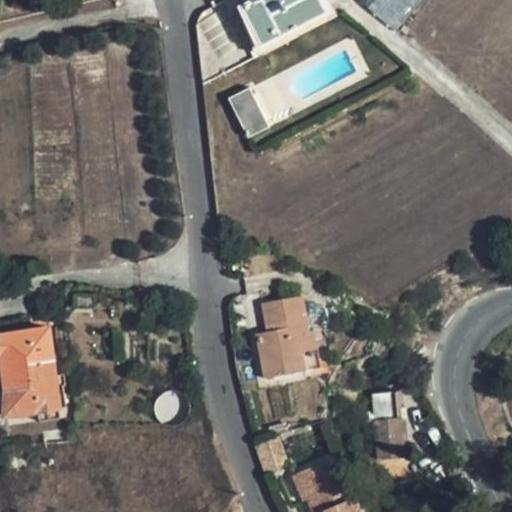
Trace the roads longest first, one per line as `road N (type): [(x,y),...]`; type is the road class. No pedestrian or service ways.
road 1 (residential): [(261,511),(212,329),(174,0)]
road 2 (secondary): [(511,303),(467,331),(452,373),(460,418),(506,511)]
